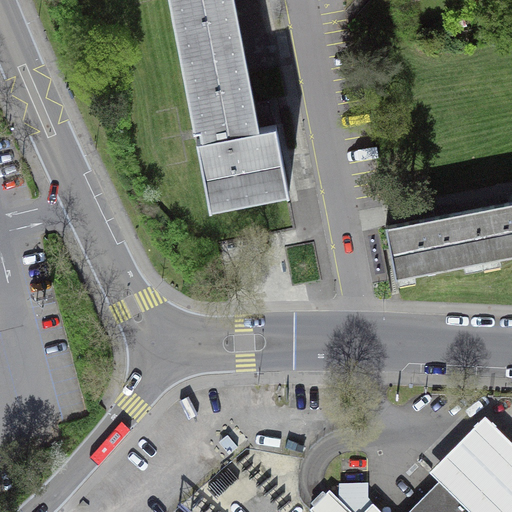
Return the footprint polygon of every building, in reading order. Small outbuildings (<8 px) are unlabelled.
[(170,0),(209,213),(291,199),(278,129),(259,132),(235,0),(170,0)] [(511,201),(471,210),(482,261),(511,255),(511,201)] [(471,210),(386,227),(396,278),(482,261),(471,210)] [(511,511),(511,450),(478,417),(423,473),(434,483),(415,501),(405,511),(387,511),(374,499),(362,511),(331,481),(304,509),(306,511),(511,511)] [(228,434),(219,442),(230,454),(239,446),(228,434)]
